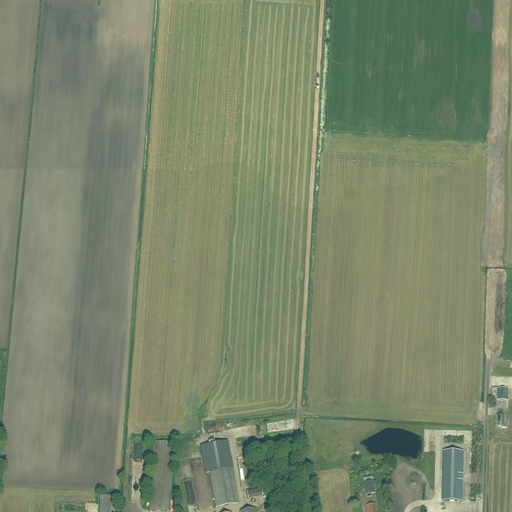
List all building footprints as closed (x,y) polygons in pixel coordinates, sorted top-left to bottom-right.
[(508,401),(508,389),(497,389),(497,400),(498,400),(497,401),(508,401)] [(497,416),(497,423),(497,427),(501,427),(501,428),(507,429),(507,425),(505,425),(505,416),(503,416),(504,412),(499,412),(498,416),(497,416)] [(169,511),(173,444),(153,442),(149,510),(169,511)] [(206,474),(209,473),(216,508),(238,504),(232,469),(227,442),(201,447),(206,474)] [(462,502),(464,452),(443,451),(442,502),(462,502)] [(375,487),(373,478),(363,479),(365,489),(375,487)] [(248,499),(260,498),(259,490),(248,490),(248,499)] [(109,511),(110,497),(100,496),(99,511),(109,511)]
